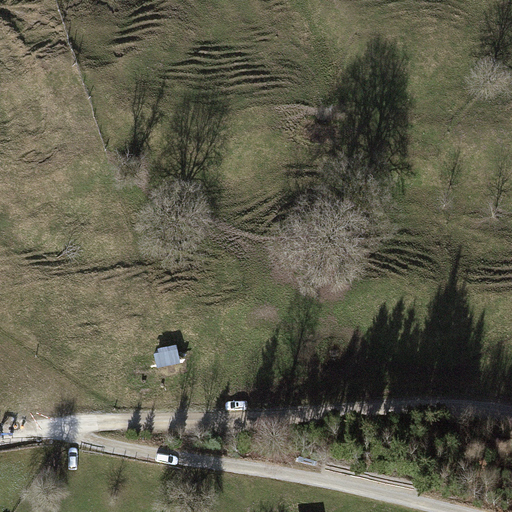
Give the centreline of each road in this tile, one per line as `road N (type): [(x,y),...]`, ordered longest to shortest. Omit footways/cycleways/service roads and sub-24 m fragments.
road 1 (unclassified): [(511,419),(447,410),(127,424),(0,442)]
road 2 (track): [(437,511),(39,435)]
